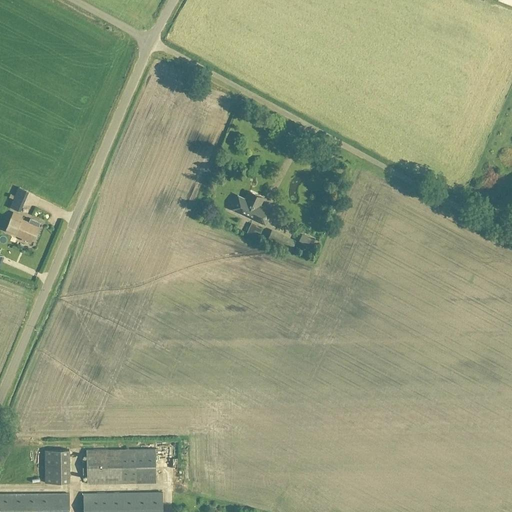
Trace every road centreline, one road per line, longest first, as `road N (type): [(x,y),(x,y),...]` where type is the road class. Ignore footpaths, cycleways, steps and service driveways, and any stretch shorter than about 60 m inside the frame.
road 1 (unclassified): [(0,398),(150,43)]
road 2 (unclassified): [(488,224),(150,43)]
